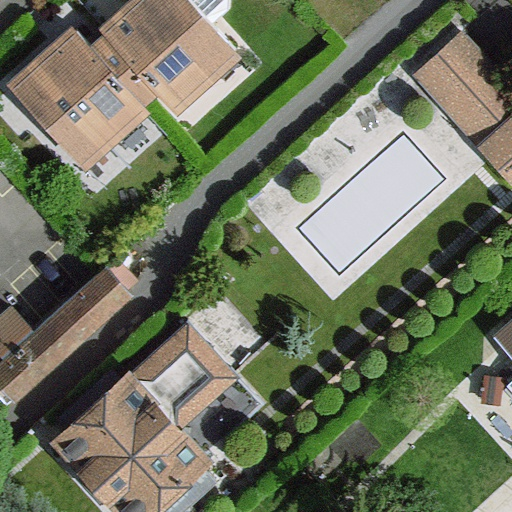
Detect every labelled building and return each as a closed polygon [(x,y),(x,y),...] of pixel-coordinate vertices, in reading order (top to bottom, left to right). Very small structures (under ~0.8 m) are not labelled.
[(194,0),(141,0),(109,29),(131,55),(161,90),(174,104),(239,49),(194,0)] [(81,29),(14,86),(82,161),(146,104),(115,69),(93,43),(81,29)] [(131,55),(109,29),(93,43),(115,69),(146,104),(161,90),(131,55)] [(511,86),(463,32),(419,72),(511,171),(511,86)] [(131,291),(109,267),(0,365),(0,392),(9,403),(131,291)] [(34,328),(16,309),(0,322),(0,344),(8,353),(34,328)] [(85,417),(66,436),(135,511),(185,511),(222,478),(206,458),(267,403),(190,320),(124,380),(115,369),(76,404),(85,417)]
